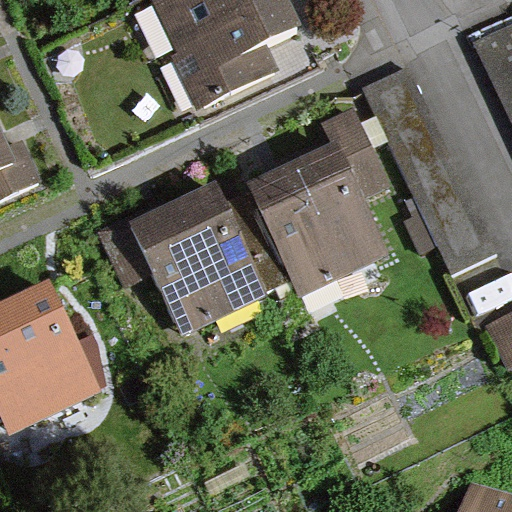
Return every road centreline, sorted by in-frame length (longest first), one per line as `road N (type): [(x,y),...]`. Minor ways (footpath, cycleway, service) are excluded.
road 1 (residential): [(432,30),(0,237)]
road 2 (residential): [(432,30),(511,195)]
